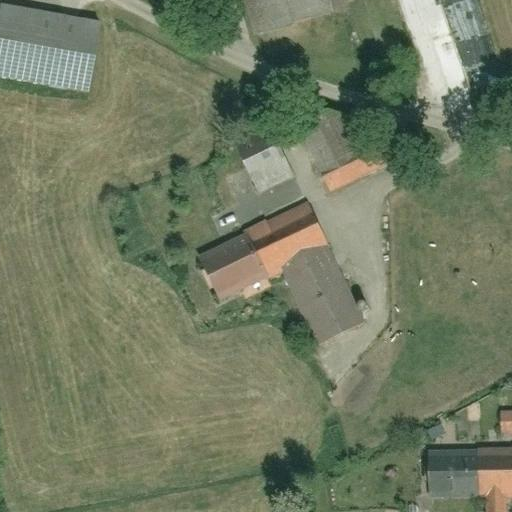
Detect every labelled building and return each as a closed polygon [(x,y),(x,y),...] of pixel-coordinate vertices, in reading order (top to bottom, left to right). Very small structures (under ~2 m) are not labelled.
[(170,0),(173,10),(202,2),(201,0),(170,0)] [(240,0),(253,41),(335,17),(329,0),(240,0)] [(4,10),(0,29),(0,79),(91,98),(104,30),(4,10)] [(318,166),(331,196),(408,163),(396,133),(373,143),(364,124),(332,114),(304,127),(322,165),(318,166)] [(239,146),(258,194),(296,179),(278,131),(239,146)] [(316,345),(367,321),(311,204),(197,258),(220,306),(283,276),(316,345)] [(511,415),(502,415),(501,438),(511,438),(511,415)] [(510,511),(510,502),(511,502),(511,447),(428,448),(428,503),(488,502),(488,511),(510,511)]
